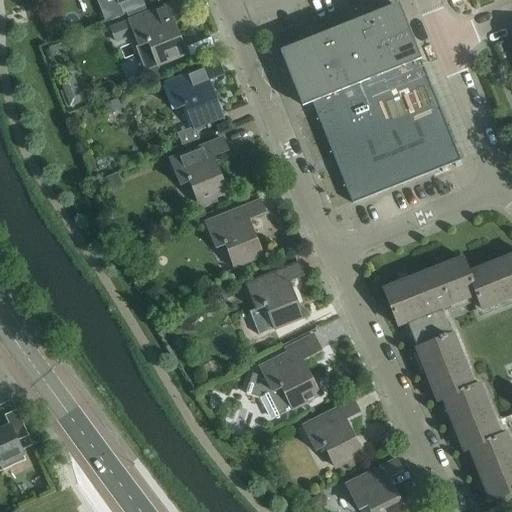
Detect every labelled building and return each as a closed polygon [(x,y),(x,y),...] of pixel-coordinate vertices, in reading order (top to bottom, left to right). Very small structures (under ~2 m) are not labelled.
[(181,3),(111,31),(116,45),(135,37),(140,49),(149,46),(158,67),(186,56),(172,20),(186,14),(181,3)] [(397,5),(281,51),(303,107),(311,104),(352,206),(460,163),(402,16),(397,5)] [(217,64),(165,86),(176,112),(186,107),(195,129),(222,118),(208,83),(222,77),(217,64)] [(74,76),(60,81),(70,107),(89,100),(84,87),(79,89),(74,76)] [(123,109),(119,99),(104,105),(108,115),(123,109)] [(179,159),(171,162),(176,173),(181,188),(190,184),(199,206),(227,195),(212,159),(227,153),(222,141),(179,159)] [(108,156),(96,161),(100,170),(111,166),(108,156)] [(215,222),(207,225),(211,236),(218,251),(226,248),(235,269),(262,258),(247,223),(265,216),(260,204),(215,222)] [(463,258),(385,289),(387,294),(399,326),(409,323),(419,348),(417,349),(438,402),(443,400),(464,452),(470,450),(491,501),(506,495),(511,492),(511,447),(506,433),(501,435),(480,384),(474,386),(454,334),(453,334),(442,309),(476,295),(482,310),(511,298),(511,254),(468,272),(463,258)] [(298,266),(246,287),(250,298),(256,311),(251,313),(260,336),(274,330),(275,331),(302,320),(288,284),(302,278),(298,266)] [(230,284),(219,288),(224,301),(235,297),(230,284)] [(253,377),(246,397),(259,402),(260,401),(269,419),(275,421),(292,412),(319,398),(302,364),(317,357),(322,354),(314,339),(286,353),(288,357),(269,366),(260,371),(266,381),(265,381),(253,377)] [(312,426),(304,430),(310,440),(317,455),(326,450),(337,472),(363,458),(346,423),(360,416),(354,405),(312,426)] [(0,463),(2,467),(25,457),(18,441),(29,437),(17,411),(6,416),(10,426),(0,430),(0,463)] [(397,464),(347,489),(353,500),(358,511),(363,511),(369,509),(370,511),(403,511),(389,483),(403,475),(397,464)] [(321,494),(309,500),(315,511),(316,511),(327,506),(321,494)]
